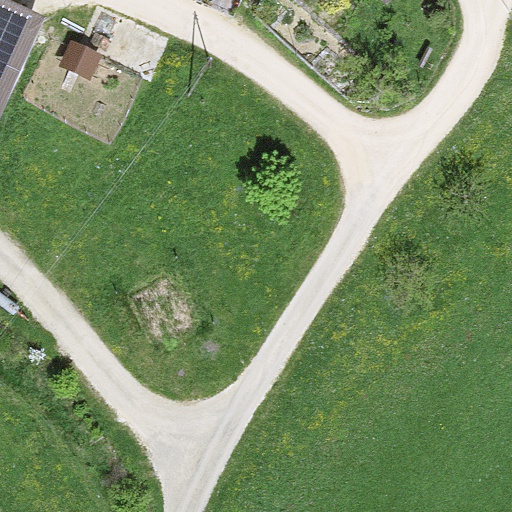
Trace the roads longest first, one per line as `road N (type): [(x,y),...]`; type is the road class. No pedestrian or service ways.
road 1 (track): [(388,177),(245,61),(96,0)]
road 2 (track): [(0,260),(204,479)]
